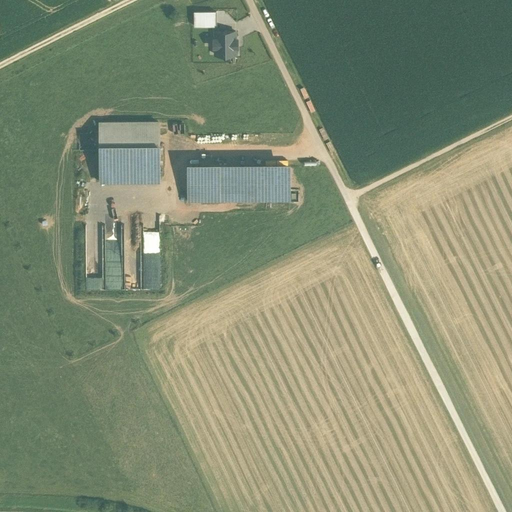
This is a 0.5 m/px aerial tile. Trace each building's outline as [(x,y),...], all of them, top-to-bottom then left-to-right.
[(216,26),(216,11),(194,12),(194,27),(216,26)] [(235,54),(235,31),(214,31),(215,55),(235,54)] [(158,122),(100,123),(100,182),(158,182),(158,122)] [(289,200),(288,165),(188,166),(189,201),(289,200)] [(101,224),(100,216),(87,217),(88,225),(101,224)]
